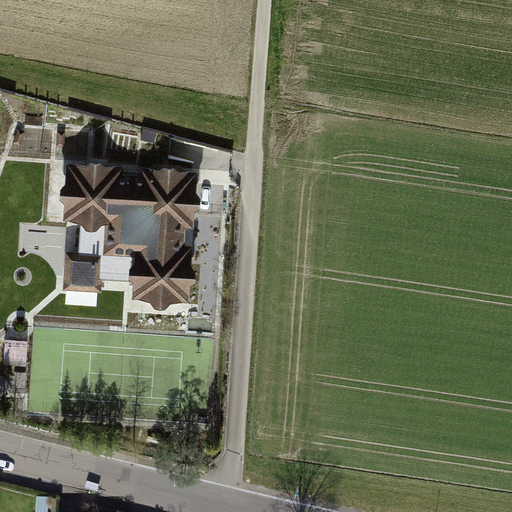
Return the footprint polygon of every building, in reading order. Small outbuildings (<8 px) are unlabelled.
[(19,115),(18,121),(38,123),(38,116),(19,115)] [(138,126),(135,136),(149,140),(152,130),(138,126)] [(9,142),(17,145),(22,130),(14,127),(9,142)] [(53,144),(60,144),(61,131),(54,130),(53,144)] [(119,170),(120,162),(62,160),(60,216),(76,217),(74,248),(61,248),(59,285),(97,288),(98,275),(129,277),(128,295),(185,298),(193,167),(135,165),(135,172),(119,170)]
